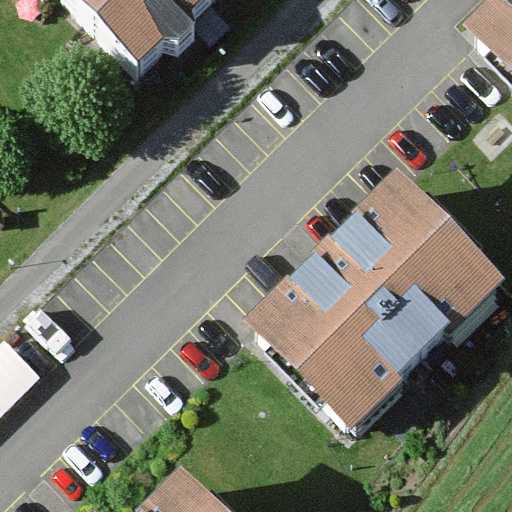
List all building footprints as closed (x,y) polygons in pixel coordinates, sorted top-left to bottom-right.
[(66,0),(146,81),(226,3),(223,0),(66,0)] [(511,0),(505,0),(467,37),(511,83),(511,0)] [(511,302),(511,292),(407,185),(255,335),(364,447),(511,302)] [(0,414),(43,371),(5,333),(0,338),(0,414)] [(220,511),(192,483),(162,511),(220,511)]
